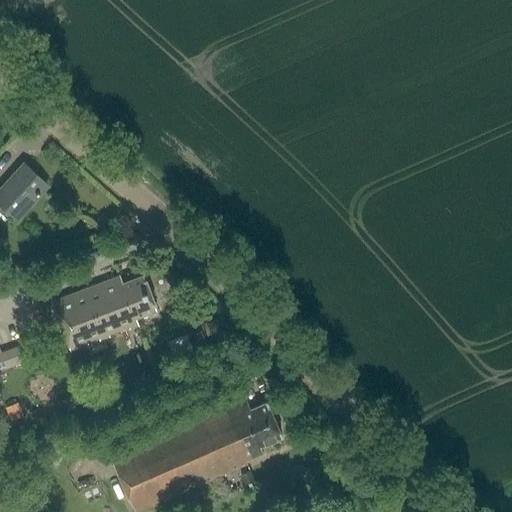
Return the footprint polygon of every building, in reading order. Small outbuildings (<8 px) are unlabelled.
[(0,203),(18,219),(49,185),(25,164),(0,191),(0,203)] [(121,276),(50,303),(69,351),(71,351),(71,352),(89,345),(89,344),(100,340),(101,341),(111,337),(110,336),(130,328),(131,329),(140,326),(137,318),(140,317),(157,310),(144,276),(124,284),(121,276)] [(224,314),(209,323),(219,339),(233,329),(224,314)] [(0,346),(0,371),(29,361),(22,344),(2,352),(0,346)] [(261,445),(284,435),(268,400),(251,408),(247,399),(112,458),(136,511),(138,511),(248,464),(246,461),(264,453),(261,445)] [(18,404),(7,408),(12,421),(23,417),(18,404)] [(256,483),(251,470),(241,474),(246,487),(256,483)]
